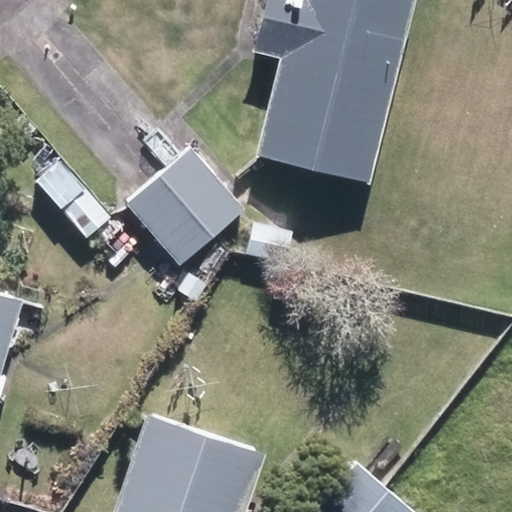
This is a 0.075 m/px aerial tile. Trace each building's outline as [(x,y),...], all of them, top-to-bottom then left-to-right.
[(355,186),(401,0),(253,0),(240,53),(266,59),(242,158),(355,186)] [(509,0),(474,0),(474,7),(509,9),(509,0)] [(136,111),(121,124),(148,157),(164,143),(136,111)] [(150,175),(203,238),(235,212),(181,149),(150,175)] [(55,160),(29,183),(54,210),(80,187),(55,160)] [(168,268),(203,238),(150,175),(115,205),(168,268)] [(80,187),(54,210),(82,240),(107,217),(80,187)] [(239,252),(277,263),(285,232),(248,222),(239,252)] [(155,266),(142,276),(153,290),(166,279),(155,266)] [(307,309),(314,276),(275,267),(266,299),(307,309)] [(201,285),(183,273),(170,291),(188,303),(201,285)] [(0,328),(8,301),(0,298),(0,328)] [(234,511),(253,457),(133,417),(101,511),(234,511)] [(301,511),(356,511),(375,490),(343,463),(301,511)] [(403,511),(375,490),(356,511),(403,511)]
